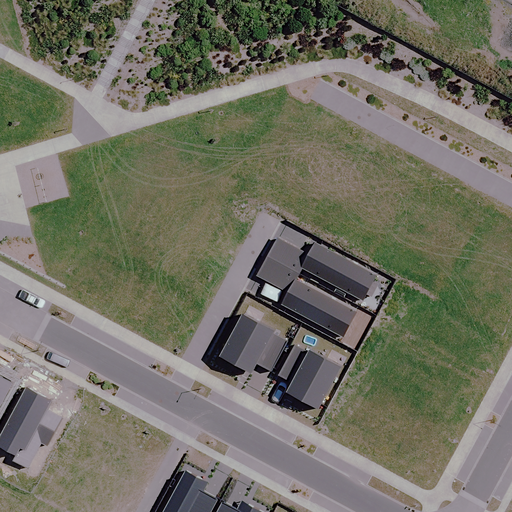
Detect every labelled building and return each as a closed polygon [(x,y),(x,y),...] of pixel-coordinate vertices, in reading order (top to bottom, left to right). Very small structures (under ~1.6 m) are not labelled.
[(277,240),(267,259),(299,276),(303,270),(363,303),(377,278),(315,245),(308,257),(277,240)] [(299,276),(267,259),(257,278),(287,294),(281,307),(343,340),(356,315),(296,282),(299,276)] [(287,344),(241,319),(217,363),(248,380),(256,366),(270,374),(287,344)] [(340,372),(295,348),(278,377),(292,384),(284,399),(315,416),(340,372)] [(206,484),(186,473),(164,511),(210,511),(215,503),(201,495),(206,484)]
